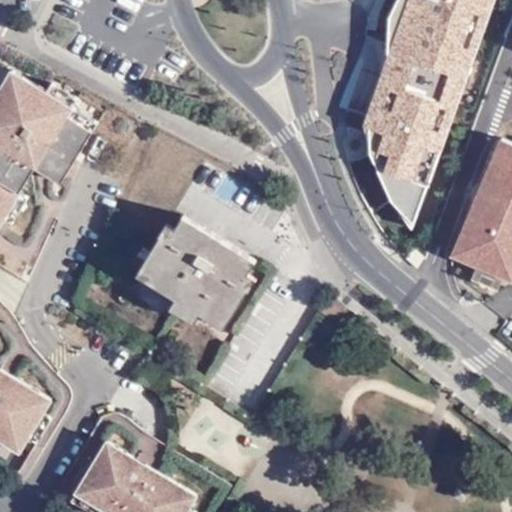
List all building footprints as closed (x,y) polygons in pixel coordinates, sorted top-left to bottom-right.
[(453,0),(444,20),(476,35),(492,0),(453,0)] [(457,67),(487,78),(493,63),(463,51),(457,67)] [(481,94),(487,78),(457,67),(450,83),(481,94)] [(52,397),(0,365),(0,216),(33,162),(61,178),(92,128),(68,113),(73,104),(46,88),(12,68),(0,87),(0,437),(20,449),(52,397)] [(385,149),(381,156),(402,164),(432,85),(397,71),(376,122),(371,120),(363,141),(385,149)] [(46,88),(73,104),(78,96),(51,80),(46,88)] [(450,86),(446,95),(460,101),(457,108),(468,112),(475,98),(450,86)] [(460,101),(446,95),(443,103),(457,108),(460,101)] [(68,113),(92,128),(97,118),(73,104),(68,113)] [(458,139),(464,125),(441,116),(435,130),(458,139)] [(511,140),(504,138),(457,254),(511,277),(511,140)] [(402,164),(381,156),(379,160),(400,169),(402,164)] [(439,219),(446,200),(433,195),(426,214),(439,219)] [(184,212),(174,225),(168,234),(158,228),(138,258),(163,273),(156,285),(171,294),(197,311),(204,300),(229,317),(247,287),(240,283),(247,270),(255,259),(184,212)] [(168,234),(174,225),(162,217),(156,226),(158,228),(168,234)] [(256,277),(247,270),(240,283),(247,287),(250,288),(256,277)] [(197,311),(171,294),(166,303),(191,320),(197,311)] [(331,299),(323,316),(340,325),(349,308),(331,299)] [(143,359),(129,380),(163,402),(176,381),(143,359)] [(184,511),(196,492),(107,438),(76,490),(102,505),(113,511),(184,511)] [(96,511),(97,511),(102,505),(76,490),(72,497),(96,511)]
